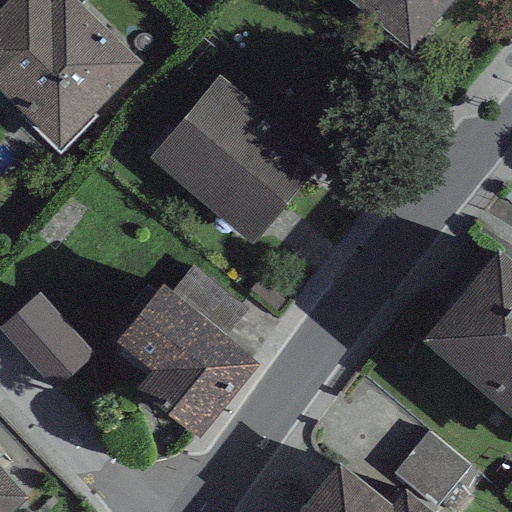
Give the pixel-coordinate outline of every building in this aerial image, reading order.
[(0,0),(0,74),(58,131),(140,47),(92,0),(0,0)] [(441,0),(367,0),(410,37),(441,0)] [(295,127),(220,62),(147,145),(249,233),(314,158),(288,136),(295,127)] [(511,230),(499,220),(420,314),(511,389),(511,230)] [(258,346),(160,267),(114,323),(150,353),(137,369),(198,419),(258,346)] [(93,346),(40,285),(1,318),(54,379),(93,346)] [(392,489),(340,446),(294,501),(302,508),(298,511),(450,511),(404,474),(392,489)] [(0,502),(27,478),(0,447),(0,502)]
